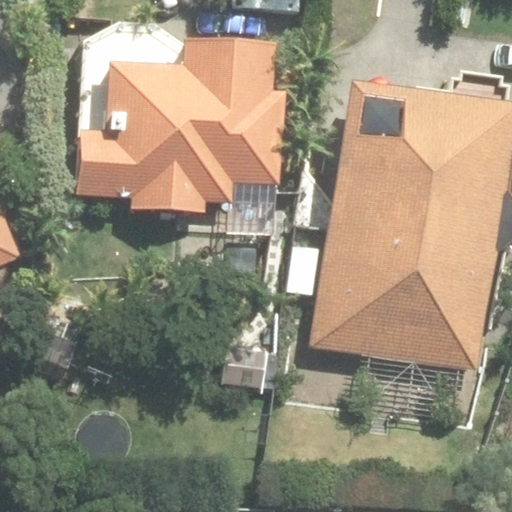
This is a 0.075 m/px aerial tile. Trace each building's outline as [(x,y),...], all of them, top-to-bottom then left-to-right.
[(72,116),(70,187),(126,188),(126,202),(201,204),(203,194),(229,195),(229,174),(277,176),(280,80),(267,80),(269,31),(175,28),(174,51),(103,50),(99,117),(72,116)] [(320,242),(313,291),(306,337),(475,359),(492,242),(511,223),(511,202),(501,182),(511,94),(511,91),(343,66),(320,242)] [(0,254),(13,248),(0,216),(0,254)] [(313,291),(320,242),(290,237),(284,287),(313,291)] [(234,352),(233,370),(257,371),(258,353),(234,352)]
